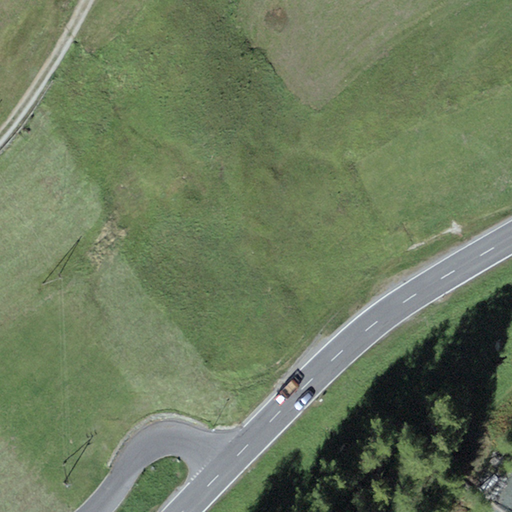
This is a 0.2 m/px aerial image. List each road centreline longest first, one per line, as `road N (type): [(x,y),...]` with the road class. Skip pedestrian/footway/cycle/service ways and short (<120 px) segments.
road 1 (secondary): [(230,461),(313,370),(392,303),(511,233)]
road 2 (residential): [(88,511),(149,434),(176,433),(230,461)]
road 3 (track): [(94,0),(57,73),(0,149)]
